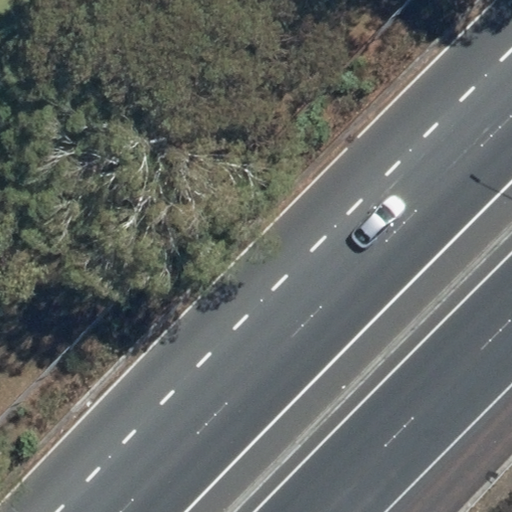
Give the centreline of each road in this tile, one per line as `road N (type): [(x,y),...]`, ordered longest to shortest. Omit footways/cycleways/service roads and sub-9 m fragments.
road 1 (motorway): [(70,511),(511,74)]
road 2 (motorway): [(511,345),(343,511)]
